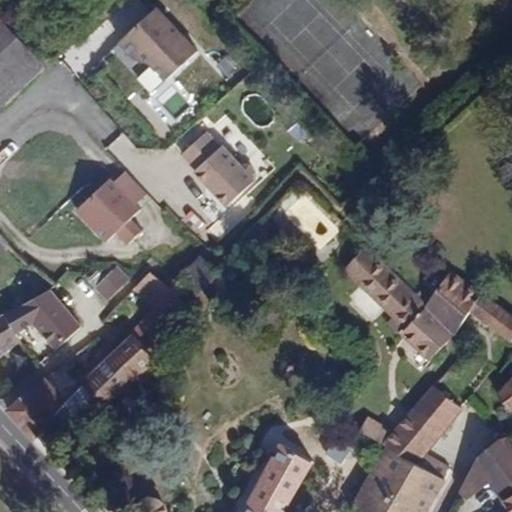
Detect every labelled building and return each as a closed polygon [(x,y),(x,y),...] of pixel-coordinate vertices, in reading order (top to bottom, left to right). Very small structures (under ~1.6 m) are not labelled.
[(157,11),(120,43),(136,61),(151,66),(167,80),(195,53),(157,11)] [(0,21),(0,108),(43,67),(0,21)] [(206,134),(183,156),(198,172),(196,173),(208,187),(210,184),(220,195),(218,197),(230,209),(256,184),(256,174),(251,167),(241,167),(223,147),(221,149),(206,134)] [(126,169),(113,181),(134,203),(146,194),(126,169)] [(113,181),(108,176),(75,209),(106,240),(118,231),(132,218),(141,210),(134,203),(113,181)] [(132,218),(118,231),(128,242),(142,229),(132,218)] [(344,268),(435,358),(459,335),(428,305),(369,245),(344,268)] [(182,278),(201,295),(206,290),(221,272),(202,256),(182,278)] [(97,287),(106,298),(128,277),(116,266),(97,287)] [(451,272),(428,305),(459,335),(473,313),(511,341),(511,312),(491,296),(479,295),(451,272)] [(151,350),(191,306),(152,273),(137,289),(155,308),(132,331),(135,334),(151,350)] [(7,312),(18,333),(34,323),(57,349),(83,327),(53,290),(7,312)] [(85,382),(107,404),(147,368),(154,363),(213,298),(206,290),(201,295),(191,306),(151,350),(135,334),(91,374),(85,382)] [(0,316),(0,355),(20,339),(18,333),(7,312),(0,316)] [(511,378),(499,394),(511,407),(511,365),(507,371),(511,376),(511,378)] [(8,409),(34,439),(69,402),(46,379),(8,409)] [(418,409),(447,431),(464,407),(437,386),(418,409)] [(389,448),(422,466),(447,431),(418,409),(389,448)] [(376,438),(384,423),(366,415),(359,430),(376,438)] [(480,456),(476,463),(491,478),(495,474),(510,486),(511,484),(511,447),(502,436),(480,456)] [(135,511),(284,511),(313,460),(283,442),(245,511),(171,511),(169,506),(165,502),(157,498),(149,497),(143,501),(138,505),(135,511)] [(353,508),(356,511),(431,511),(450,481),(422,466),(389,448),(353,508)]
